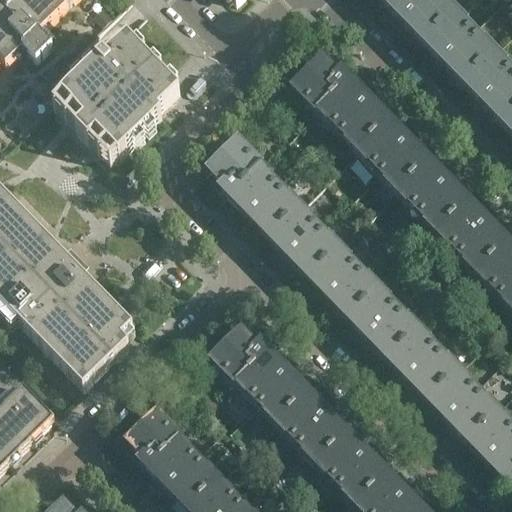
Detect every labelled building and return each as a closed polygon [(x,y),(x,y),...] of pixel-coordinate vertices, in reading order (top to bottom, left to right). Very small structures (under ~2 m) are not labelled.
[(39,39),(79,0),(0,0),(0,66),(6,72),(23,55),(36,68),(52,53),(39,39)] [(223,0),(235,12),(247,0),(223,0)] [(384,10),(393,0),(379,0),(377,2),(384,10)] [(456,19),(446,8),(443,10),(432,0),(393,0),(384,10),(424,51),(456,19)] [(496,59),(485,48),(483,51),(464,32),(467,30),(456,19),(424,51),(463,91),(496,59)] [(167,88),(164,85),(161,82),(128,48),(108,69),(105,66),(104,66),(77,93),(62,108),(84,130),(76,138),(88,151),(97,143),(119,166),(133,153),(141,145),(144,142),(153,133),(162,125),(159,122),(180,102),(175,96),(167,88)] [(511,122),(511,81),(504,73),(507,70),(496,59),(463,91),(503,132),(511,122)] [(316,120),(349,88),(342,81),(339,84),(323,68),(294,97),(307,110),(308,109),(317,118),(316,119),(316,120)] [(389,129),(349,88),(316,120),(327,131),(330,128),(348,147),(345,149),(356,160),(389,129)] [(511,122),(503,132),(511,141),(511,122)] [(428,169),(389,129),(356,160),(367,171),(369,169),(388,188),(385,190),(396,201),(428,169)] [(229,205),(261,173),(260,174),(250,165),(252,163),(239,150),(210,179),(225,195),(221,198),(229,205)] [(468,210),(428,169),(396,201),(406,212),(409,210),(427,228),(425,231),(435,242),(468,210)] [(301,214),(290,203),(288,206),(269,187),(272,184),(261,173),(229,205),(268,246),(301,214)] [(61,262),(10,209),(0,198),(0,311),(1,311),(20,331),(19,331),(82,397),(83,398),(86,395),(93,388),(116,367),(129,354),(122,347),(133,336),(124,327),(79,281),(78,281),(62,265),(63,264),(61,262)] [(508,251),(468,210),(435,242),(446,253),(449,250),(467,269),(464,272),(475,283),(508,251)] [(340,255),(330,244),(327,246),(309,228),(311,225),(301,214),(268,246),(308,287),(340,255)] [(511,255),(508,251),(475,283),(486,294),(488,291),(506,310),(504,312),(511,320),(511,255)] [(380,296),(369,285),(367,287),(349,268),(351,266),(340,255),(308,287),(347,327),(380,296)] [(420,336),(409,325),(406,328),(388,309),(391,307),(380,296),(347,327),(387,368),(420,336)] [(459,377),(449,366),(446,369),(428,350),(430,347),(420,336),(387,368),(426,409),(459,377)] [(235,392),(268,360),(261,353),(257,356),(242,341),(213,369),(225,382),(227,381),(236,391),(235,392)] [(307,401),(268,360),(235,392),(246,403),(248,400),(267,419),(264,422),(275,433),(307,401)] [(499,418),(488,407),(486,409),(467,391),(470,388),(459,377),(426,409),(466,450),(499,418)] [(55,427),(24,395),(18,400),(14,396),(0,409),(0,415),(1,417),(32,448),(33,448),(31,446),(39,438),(41,440),(55,427)] [(347,442),(307,401),(275,433),(285,444),(288,441),(306,460),(304,462),(314,473),(347,442)] [(32,448),(1,417),(0,415),(0,459),(10,470),(11,469),(9,468),(17,460),(19,461),(32,448)] [(511,484),(511,436),(507,431),(510,429),(499,418),(466,450),(506,490),(511,484)] [(147,477),(180,446),(180,445),(179,446),(169,437),(171,436),(158,423),(128,451),(144,467),(140,470),(147,477)] [(356,511),(387,482),(347,442),(314,473),(325,484),(328,482),(346,501),(343,503),(351,511),(356,511)] [(193,511),(220,486),(209,475),(206,478),(188,459),(191,457),(180,446),(147,477),(181,511),(193,511)] [(0,479),(10,470),(0,459),(0,479)] [(415,511),(387,482),(356,511),(415,511)] [(239,511),(228,500),(230,497),(220,486),(193,511),(239,511)]
